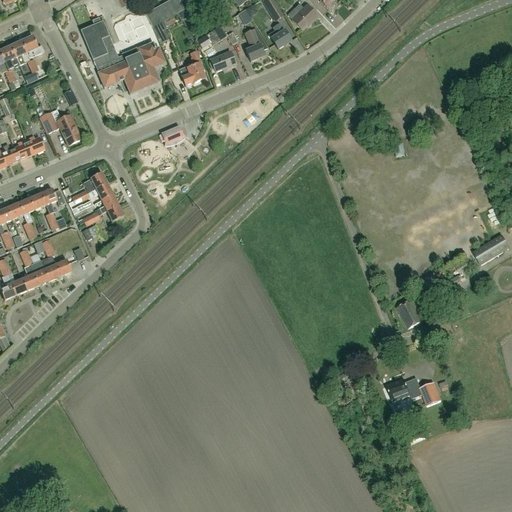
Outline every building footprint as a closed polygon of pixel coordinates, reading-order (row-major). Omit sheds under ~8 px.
[(177,15),(184,11),(178,0),(172,0),(145,15),(152,28),(162,23),(177,15)] [(231,0),(239,9),(249,0),(231,0)] [(263,0),(262,1),(277,25),(286,20),(273,0),(263,0)] [(316,0),(318,1),(326,10),(336,0),(316,0)] [(303,10),(299,5),(295,10),(299,14),(291,22),(301,32),(307,26),(308,28),(318,18),(307,7),(303,10)] [(250,6),(241,10),(247,22),(256,17),(250,6)] [(182,22),(188,18),(184,11),(177,15),(181,22),(182,22)] [(124,81),(130,96),(159,83),(153,69),(165,64),(159,49),(156,51),(153,44),(118,59),(103,23),(100,24),(99,19),(92,22),(94,27),(80,32),(92,62),(93,61),(98,74),(104,89),(124,81)] [(152,28),(157,39),(169,33),(162,23),(152,28)] [(193,37),(197,35),(193,25),(188,27),(193,37)] [(269,36),(271,40),(278,51),(291,43),(279,25),(272,30),(274,33),(269,36)] [(220,28),(211,34),(217,45),(227,39),(220,28)] [(236,28),(231,31),(236,40),(242,37),(236,28)] [(264,58),(262,53),(267,50),(256,31),(254,32),(254,31),(244,36),(250,50),(245,52),(250,64),(264,58)] [(238,43),(233,34),(227,37),(232,47),(238,43)] [(21,43),(30,62),(29,60),(44,53),(41,47),(38,49),(33,37),(21,43)] [(30,62),(21,43),(10,48),(15,60),(19,67),(30,62)] [(10,48),(0,52),(0,55),(7,72),(19,67),(15,60),(10,48)] [(186,69),(179,72),(185,87),(192,84),(193,85),(205,80),(202,73),(204,72),(197,53),(190,56),(194,65),(186,68),(186,69)] [(230,53),(210,61),(215,74),(225,70),(226,71),(236,67),(230,53)] [(34,61),(28,65),(30,69),(33,68),(33,69),(36,68),(38,72),(39,72),(34,61)] [(35,73),(35,74),(38,72),(36,68),(33,69),(33,68),(30,69),(28,65),(27,65),(32,75),(35,73)] [(38,80),(35,74),(35,73),(32,75),(30,76),(33,82),(38,80)] [(7,79),(5,74),(4,74),(9,85),(8,86),(11,93),(16,91),(13,83),(16,82),(14,77),(10,79),(10,78),(7,79)] [(18,81),(16,82),(13,83),(16,91),(16,90),(21,87),(18,81)] [(0,101),(0,105),(5,118),(13,114),(6,99),(0,101)] [(76,102),(75,99),(73,100),(67,103),(69,108),(77,104),(76,102)] [(54,123),(58,132),(60,130),(68,147),(81,141),(72,123),(69,117),(61,121),(56,112),(50,114),(54,123)] [(58,132),(50,114),(39,119),(47,136),(58,132)] [(0,122),(0,135),(4,134),(7,142),(10,140),(7,133),(2,122),(0,122)] [(161,135),(165,144),(164,147),(166,148),(168,148),(169,147),(172,147),(173,147),(174,146),(178,145),(179,144),(180,143),(181,142),(182,142),(184,140),(185,139),(182,137),(179,128),(161,135)] [(34,138),(25,142),(32,157),(45,151),(40,139),(35,141),(34,138)] [(19,148),(14,150),(19,162),(32,157),(25,142),(17,145),(19,148)] [(405,157),(403,144),(394,146),(396,159),(405,157)] [(3,151),(1,152),(7,167),(19,162),(14,150),(10,152),(8,146),(2,148),(3,151)] [(96,191),(107,186),(101,174),(90,180),(96,191)] [(189,180),(183,185),(187,189),(192,185),(189,180)] [(73,198),(71,199),(73,203),(68,205),(69,208),(71,208),(75,206),(75,207),(89,200),(90,201),(98,197),(101,202),(112,196),(107,186),(96,191),(88,195),(89,199),(82,202),(78,195),(73,198)] [(52,191),(40,196),(45,207),(49,216),(46,217),(49,224),(56,221),(53,215),(55,214),(51,205),(57,202),(58,206),(64,203),(59,192),(54,194),(52,191)] [(86,192),(78,195),(82,202),(89,199),(88,195),(86,192)] [(40,196),(29,200),(34,212),(45,207),(40,196)] [(112,196),(101,202),(104,208),(94,213),(95,214),(77,223),(80,227),(84,225),(86,228),(93,225),(90,217),(97,214),(99,217),(107,213),(118,207),(112,196)] [(29,200),(18,205),(23,217),(26,225),(31,223),(31,224),(32,223),(29,214),(34,212),(29,200)] [(486,207),(489,214),(502,207),(499,201),(486,207)] [(73,216),(93,206),(91,202),(82,206),(71,211),(73,216)] [(18,205),(7,210),(12,221),(23,217),(18,205)] [(93,207),(93,206),(73,216),(75,220),(95,210),(93,207)] [(118,207),(107,213),(112,224),(124,218),(118,207)] [(12,221),(7,210),(0,212),(0,224),(1,226),(12,221)] [(100,221),(99,217),(97,214),(90,217),(93,225),(100,221)] [(49,224),(46,217),(45,217),(51,233),(59,229),(56,221),(49,224)] [(31,223),(26,225),(23,227),(26,234),(34,231),(31,224),(31,223)] [(87,230),(82,233),(87,243),(92,240),(87,230)] [(34,231),(26,234),(29,242),(37,239),(34,231)] [(3,243),(11,240),(8,233),(0,236),(3,243)] [(501,238),(473,254),(481,267),(509,250),(501,238)] [(11,240),(3,243),(8,253),(12,252),(11,250),(15,248),(11,240)] [(45,252),(52,249),(49,241),(41,245),(45,252)] [(56,257),(52,249),(45,252),(48,259),(48,260),(52,258),(56,257)] [(85,260),(80,250),(73,252),(78,263),(85,260)] [(23,262),(30,259),(27,251),(20,254),(23,262)] [(48,259),(40,263),(44,271),(49,283),(60,278),(55,266),(52,258),(48,260),(48,259)] [(30,259),(23,262),(26,269),(29,268),(38,288),(49,283),(44,271),(39,274),(35,265),(33,266),(30,259)] [(473,274),(465,261),(448,271),(450,274),(453,272),(454,274),(458,272),(459,275),(467,271),(470,276),(473,274)] [(55,266),(60,278),(72,273),(67,262),(55,266)] [(8,268),(0,271),(3,278),(3,279),(7,277),(15,297),(27,293),(22,281),(11,285),(7,277),(11,276),(8,268)] [(27,278),(22,281),(27,293),(38,288),(29,268),(26,269),(24,270),(27,278)] [(3,278),(1,279),(3,284),(0,285),(0,292),(4,302),(15,297),(7,277),(3,279),(3,278)] [(461,282),(458,277),(445,284),(448,289),(461,282)] [(411,302),(411,301),(397,309),(408,330),(422,323),(416,311),(421,308),(421,309),(435,301),(430,292),(416,299),(416,300),(411,302)] [(416,381),(406,385),(404,381),(386,388),(392,404),(410,397),(408,390),(413,388),(417,398),(422,397),(426,409),(442,403),(434,385),(420,391),(416,381)]
